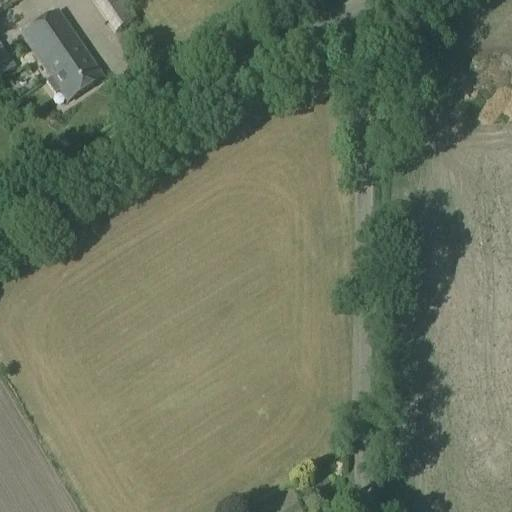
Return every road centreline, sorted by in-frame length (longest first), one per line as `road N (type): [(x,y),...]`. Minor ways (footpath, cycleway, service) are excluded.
road 1 (unclassified): [(363,511),(352,440),(356,64),(335,23)]
road 2 (unclassified): [(0,223),(256,62),(335,23)]
